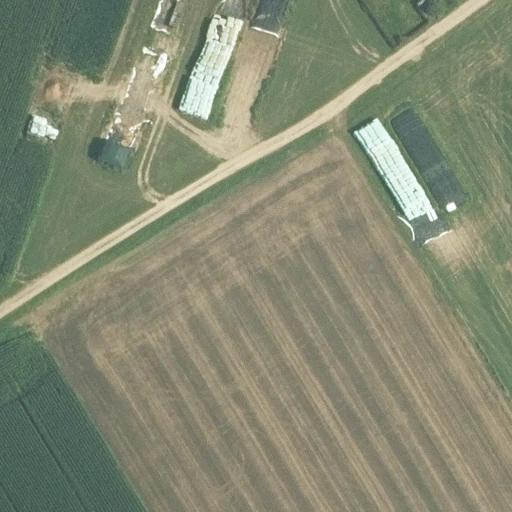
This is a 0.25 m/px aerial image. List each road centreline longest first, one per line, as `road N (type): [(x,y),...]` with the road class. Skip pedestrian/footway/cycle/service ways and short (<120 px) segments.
road 1 (track): [(0,311),(328,112),(481,0)]
road 2 (track): [(328,112),(511,416)]
